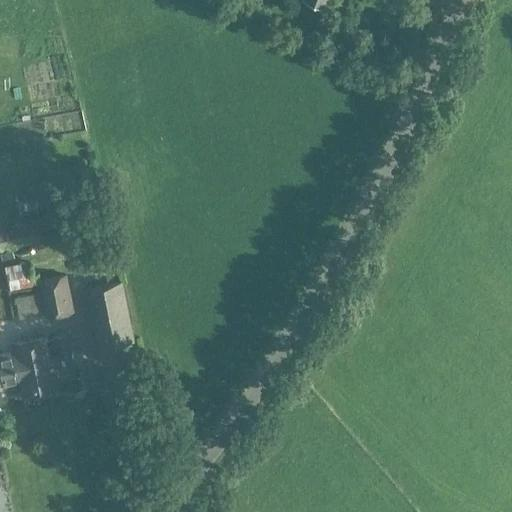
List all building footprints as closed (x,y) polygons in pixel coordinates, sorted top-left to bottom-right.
[(329,0),(303,0),(326,9),(329,0)] [(42,241),(37,219),(0,225),(0,248),(42,241)] [(8,285),(31,281),(28,262),(5,266),(8,285)] [(46,315),(74,309),(66,274),(39,280),(46,315)] [(97,347),(133,340),(121,280),(84,288),(97,347)] [(48,334),(43,335),(47,354),(33,357),(41,393),(59,390),(51,353),(56,352),(56,355),(70,352),(67,334),(53,337),(53,338),(49,339),(48,334)] [(47,354),(43,335),(11,341),(13,350),(0,352),(0,365),(4,384),(19,381),(22,397),(41,393),(33,357),(47,354)]
